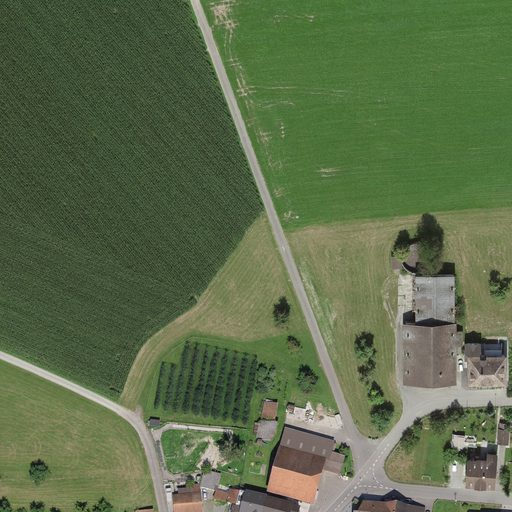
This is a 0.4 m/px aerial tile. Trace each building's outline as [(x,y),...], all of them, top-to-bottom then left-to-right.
[(393,258),(394,266),(404,266),(403,257),(393,258)] [(416,324),(403,324),(403,385),(456,384),(456,349),(463,348),(462,333),(455,333),(455,275),(416,276),(416,324)] [(468,344),(468,386),(506,385),(505,356),(480,356),(480,344),(468,344)] [(276,406),(266,403),(259,437),(270,439),(276,406)] [(500,429),(499,443),(508,444),(509,430),(500,429)] [(334,444),(285,431),(267,500),(231,491),(228,504),(243,508),(242,510),(234,508),(233,511),(298,511),(299,510),(280,504),(283,495),(312,503),(321,470),(341,475),(345,459),(331,455),(334,444)] [(465,446),(465,434),(454,434),(454,446),(465,446)] [(468,482),(493,484),(496,454),(488,454),(487,460),(470,459),(468,482)] [(221,476),(205,472),(202,487),(217,491),(221,476)] [(228,494),(217,491),(214,500),(225,503),(228,494)] [(200,511),(200,497),(176,499),(176,511),(200,511)]
